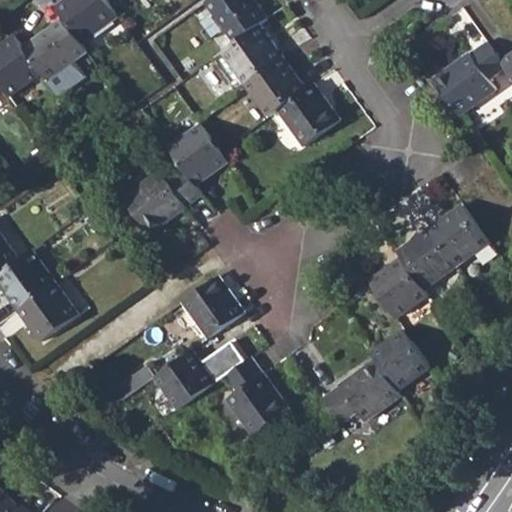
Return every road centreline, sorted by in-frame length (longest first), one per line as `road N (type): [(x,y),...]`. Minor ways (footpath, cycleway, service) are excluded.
road 1 (residential): [(264,253),(407,154),(395,118),(342,48)]
road 2 (residential): [(0,394),(94,467),(183,511)]
